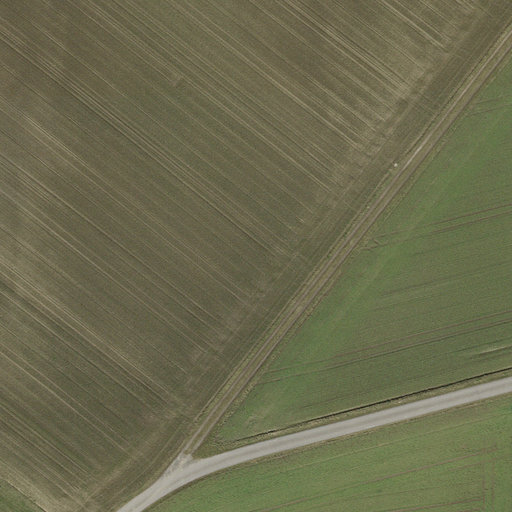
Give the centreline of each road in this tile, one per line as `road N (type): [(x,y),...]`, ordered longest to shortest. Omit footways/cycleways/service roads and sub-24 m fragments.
road 1 (track): [(164,484),(511,41)]
road 2 (residential): [(129,511),(164,484),(209,464),(511,385)]
